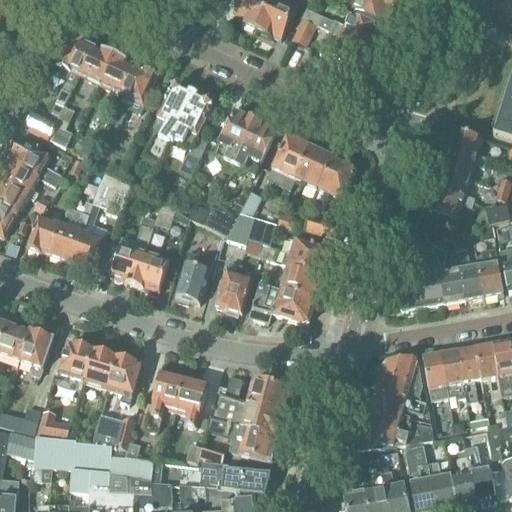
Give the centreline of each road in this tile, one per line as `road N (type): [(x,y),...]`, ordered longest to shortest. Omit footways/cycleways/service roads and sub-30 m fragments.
road 1 (residential): [(0,277),(221,350),(321,355),(346,347)]
road 2 (residential): [(406,147),(90,0)]
road 3 (tertiary): [(346,347),(406,147)]
road 4 (tertiary): [(302,511),(346,347)]
road 5 (residential): [(346,347),(511,318)]
road 6 (tertiary): [(406,147),(452,0)]
road 7 (residential): [(0,111),(50,0)]
